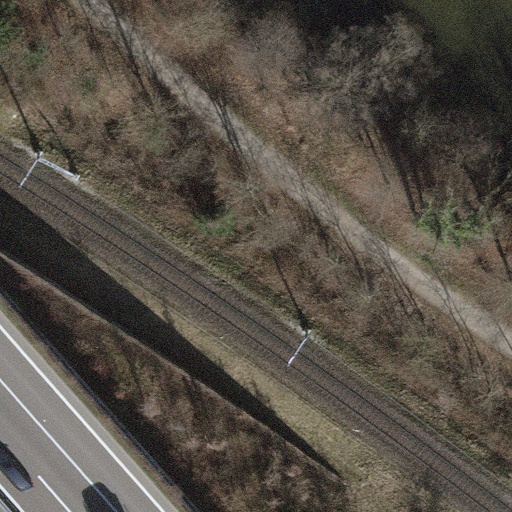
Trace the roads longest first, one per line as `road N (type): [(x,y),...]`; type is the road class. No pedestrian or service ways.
road 1 (track): [(88,0),(321,201),(511,345)]
road 2 (motorway): [(94,511),(0,404)]
